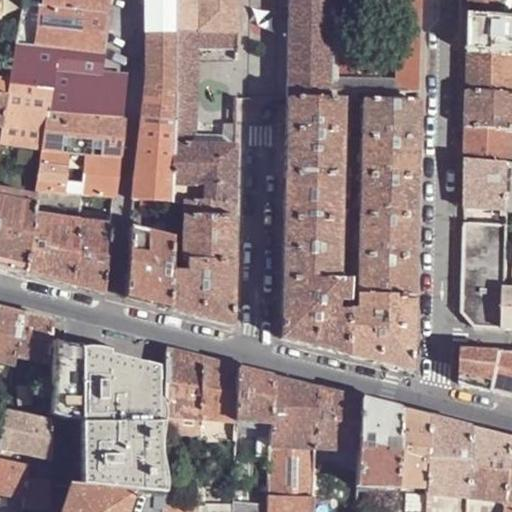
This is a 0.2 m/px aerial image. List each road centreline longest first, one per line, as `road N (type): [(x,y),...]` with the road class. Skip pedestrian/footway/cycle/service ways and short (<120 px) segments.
road 1 (residential): [(449,0),(437,339)]
road 2 (residential): [(252,350),(0,287)]
road 3 (residential): [(252,350),(259,99)]
road 4 (residential): [(436,400),(252,350)]
